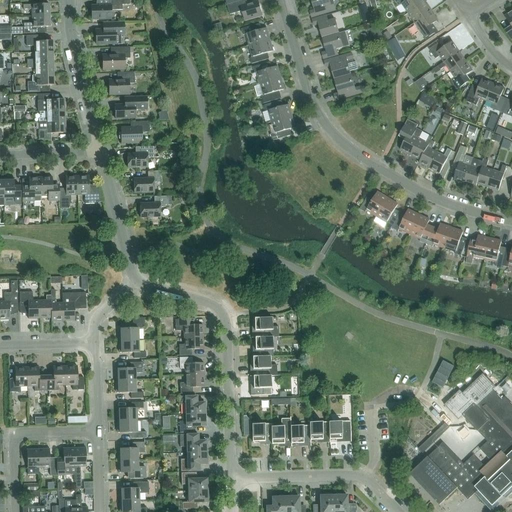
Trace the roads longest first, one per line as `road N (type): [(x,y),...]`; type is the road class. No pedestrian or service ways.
road 1 (residential): [(511,221),(415,189),(332,133),(311,100),(281,0)]
road 2 (residential): [(231,477),(223,314),(207,301),(137,280)]
road 3 (residential): [(231,477),(351,474),(397,511)]
road 4 (residential): [(16,511),(13,433),(97,430)]
road 5 (residential): [(101,152),(69,0)]
road 6 (residential): [(137,280),(101,152)]
